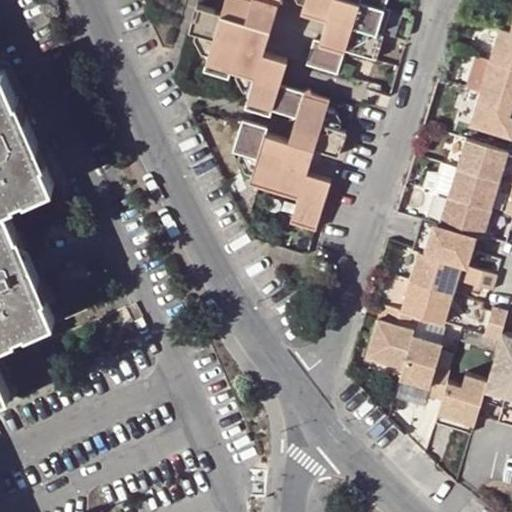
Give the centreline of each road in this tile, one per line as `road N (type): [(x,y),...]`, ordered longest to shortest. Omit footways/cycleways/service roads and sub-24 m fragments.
road 1 (residential): [(84,0),(205,250),(277,372),(310,410)]
road 2 (residential): [(310,410),(443,0)]
road 3 (residential): [(310,410),(411,511)]
